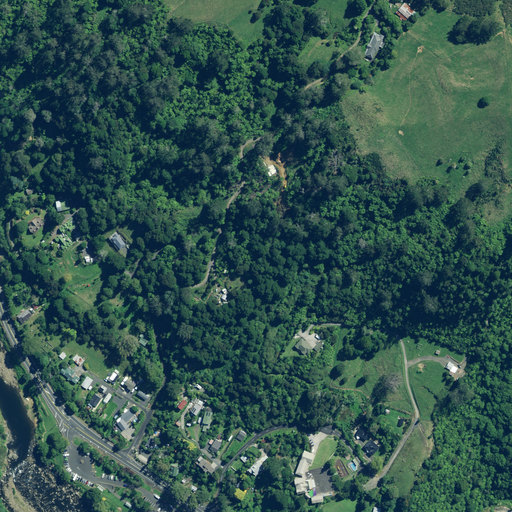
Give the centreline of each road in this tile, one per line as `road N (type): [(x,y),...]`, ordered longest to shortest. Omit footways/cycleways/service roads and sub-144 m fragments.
road 1 (track): [(381,0),(354,44),(303,91),(292,118),(240,147),(242,183),(203,282),(178,277),(179,248),(169,242),(142,288)]
road 2 (residential): [(300,328),(383,327),(400,340),(413,425),(377,481),(366,484),(362,476)]
road 3 (trunk): [(124,460),(55,406),(0,300)]
road 4 (residential): [(89,253),(146,294),(165,370)]
road 5 (residential): [(257,436),(286,425),(327,429),(351,450),(362,476)]
